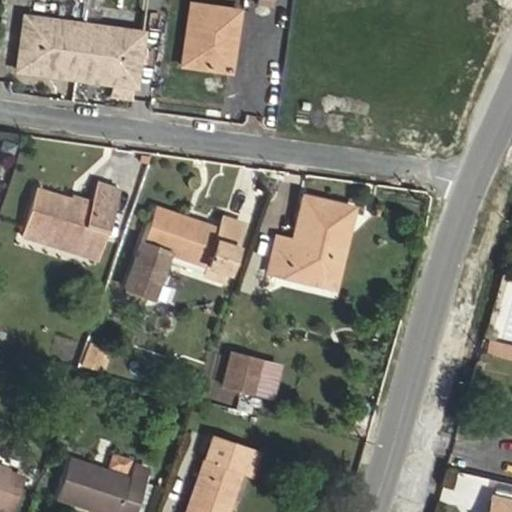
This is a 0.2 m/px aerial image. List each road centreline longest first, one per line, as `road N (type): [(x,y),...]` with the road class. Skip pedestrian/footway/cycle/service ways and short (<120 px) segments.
road 1 (residential): [(0,108),(472,184)]
road 2 (secondary): [(472,184),(370,511)]
